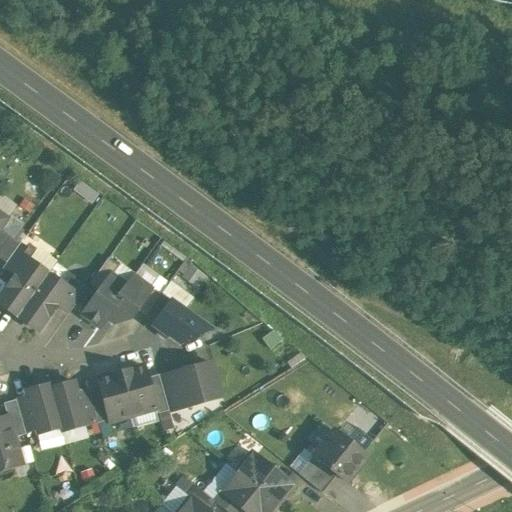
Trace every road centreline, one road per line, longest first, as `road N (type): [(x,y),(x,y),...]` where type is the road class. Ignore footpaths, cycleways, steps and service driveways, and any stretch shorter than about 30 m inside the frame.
road 1 (secondary): [(0,67),(511,449)]
road 2 (residential): [(141,344),(72,359),(0,354)]
